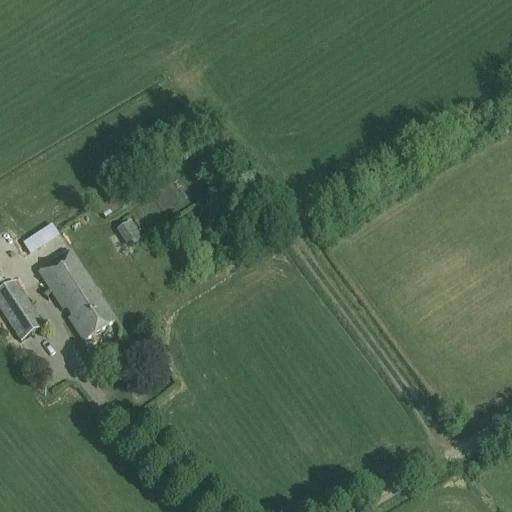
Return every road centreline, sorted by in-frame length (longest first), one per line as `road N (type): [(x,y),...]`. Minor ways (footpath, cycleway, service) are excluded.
road 1 (track): [(349,511),(511,416)]
road 2 (track): [(82,377),(209,511)]
